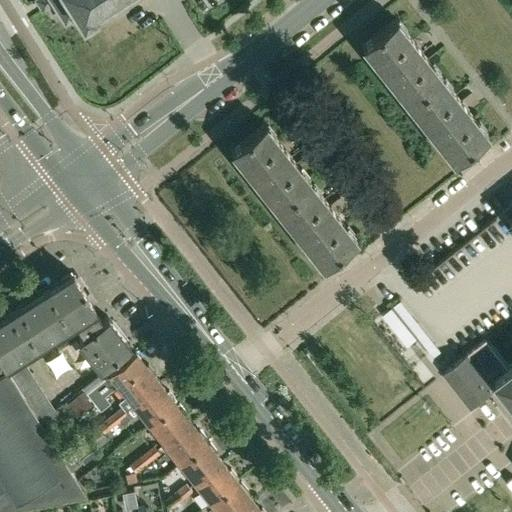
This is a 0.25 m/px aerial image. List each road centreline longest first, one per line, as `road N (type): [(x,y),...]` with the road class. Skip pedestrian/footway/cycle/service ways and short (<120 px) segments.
road 1 (residential): [(511,158),(237,369)]
road 2 (tertiary): [(91,175),(318,0)]
road 3 (primary): [(345,507),(237,369)]
road 4 (unknown): [(395,249),(411,288),(434,300),(511,253)]
road 5 (primary): [(91,175),(0,51)]
road 6 (primary): [(237,369),(155,273)]
